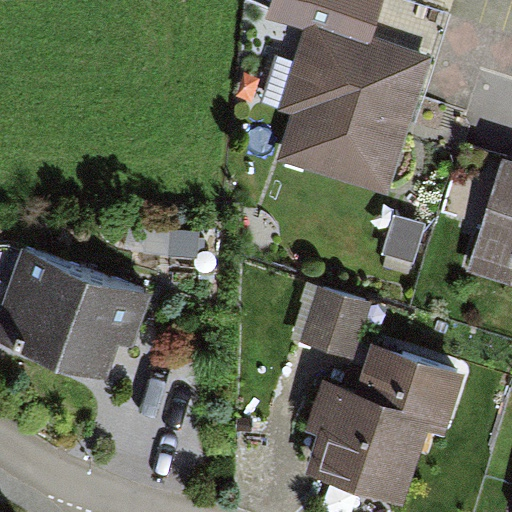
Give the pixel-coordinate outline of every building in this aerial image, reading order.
[(292,108),(277,154),(390,191),(451,0),(266,0),(263,10),(304,23),(278,104),(292,108)] [(511,151),(503,149),(468,265),(511,278),(511,151)] [(426,218),(395,209),(383,250),(414,259),(426,218)] [(198,253),(199,227),(170,225),(169,252),(198,253)] [(24,241),(0,310),(0,333),(108,371),(120,336),(134,341),(153,285),(24,241)] [(373,294),(308,275),(290,335),(355,354),(373,294)] [(317,428),(306,464),(405,496),(430,418),(445,423),(465,362),(372,333),(358,379),(324,368),(306,424),(317,428)]
